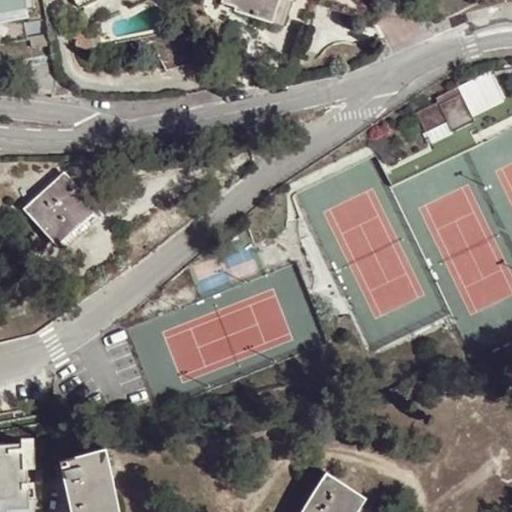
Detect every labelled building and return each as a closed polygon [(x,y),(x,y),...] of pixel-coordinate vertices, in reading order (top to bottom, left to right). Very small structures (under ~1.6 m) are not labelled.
[(0,0),(0,12),(21,9),(21,7),(29,5),(27,0),(0,0)] [(69,0),(73,8),(93,0),(69,0)] [(337,0),(367,12),(360,0),(243,0),(242,6),(287,21),(292,7),(293,0),(337,0)] [(186,32),(133,43),(139,59),(145,57),(151,55),(160,71),(198,62),(186,32)] [(45,89),(49,57),(26,53),(24,76),(31,77),(30,82),(29,87),(45,89)] [(418,115),(428,136),(450,125),(455,134),(478,123),(460,89),(439,99),(442,103),(418,115)] [(450,125),(428,136),(433,145),(455,134),(450,125)] [(60,176),(23,210),(55,244),(92,210),(60,176)] [(0,511),(36,511),(35,473),(46,473),(45,440),(29,441),(29,447),(0,448),(0,511)] [(108,444),(66,458),(71,483),(77,511),(351,511),(368,484),(328,460),(302,500),(294,511),(124,511),(124,510),(108,444)]
